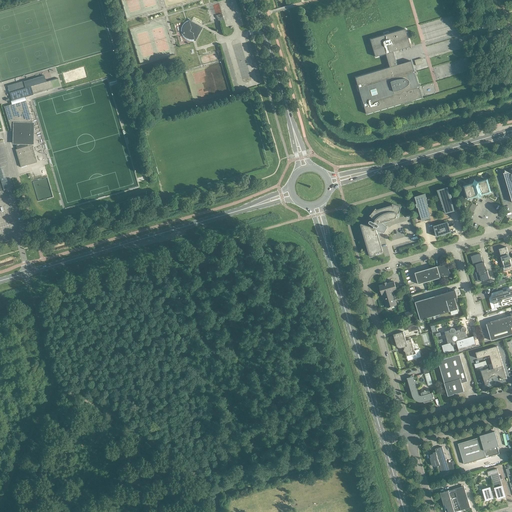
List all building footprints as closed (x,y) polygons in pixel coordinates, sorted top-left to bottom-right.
[(191,21),(189,22),(187,23),(185,24),(184,26),(183,29),(183,31),(183,33),(183,34),(184,35),(185,37),(187,39),(189,40),(192,40),(194,39),(195,40),(202,28),(191,21)] [(356,78),(360,90),(367,114),(405,103),(405,104),(412,101),(422,98),(411,61),(398,65),(394,52),(411,47),(406,29),(388,34),(384,35),(385,35),(371,40),(376,57),(386,54),(390,67),(356,78)] [(203,62),(217,58),(215,52),(201,56),(203,62)] [(238,88),(234,68),(229,69),(233,89),(238,88)] [(24,88),(25,88),(31,86),(47,82),(45,76),(39,77),(23,82),(24,88)] [(15,90),(24,87),(22,81),(13,84),(15,90)] [(31,86),(33,94),(34,94),(53,89),(50,81),(47,82),(31,86)] [(4,107),(11,130),(14,130),(13,143),(15,144),(17,149),(15,150),(20,167),(37,162),(32,145),(28,146),(27,144),(29,144),(29,125),(33,124),(26,100),(25,100),(25,97),(33,95),(33,94),(31,86),(25,88),(24,88),(9,93),(12,101),(11,101),(12,104),(4,107)] [(508,172),(505,170),(505,171),(504,173),(503,173),(504,174),(511,201),(511,168),(511,169),(510,170),(509,171),(508,172)] [(475,180),(473,184),(464,186),(468,199),(476,196),(480,198),(481,196),(482,195),(491,192),(487,180),(478,182),(475,180)] [(451,198),(452,198),(451,194),(450,194),(451,195),(450,195),(447,188),(438,191),(446,213),(454,211),(451,198)] [(418,207),(422,220),(430,218),(425,194),(415,197),(417,204),(416,204),(417,208),(418,207)] [(361,225),(362,228),(371,257),(376,255),(376,253),(383,251),(376,230),(382,232),(383,230),(384,231),(385,229),(384,228),(385,227),(380,223),(396,218),(397,214),(399,214),(401,207),(392,204),(392,206),(377,210),(376,209),(370,216),(375,221),(375,222),(374,222),(371,221),(370,221),(369,221),(369,222),(369,223),(370,224),(373,225),(372,226),(372,227),(361,224),(361,225)] [(442,235),(442,236),(446,235),(446,234),(451,232),(447,223),(434,226),(436,236),(442,235)] [(504,271),(510,270),(511,269),(511,265),(506,247),(499,249),(502,261),(501,261),(504,271)] [(482,260),(480,254),(471,256),(473,265),(475,265),(477,269),(484,267),(485,266),(483,260),(482,260)] [(450,274),(450,273),(450,272),(450,271),(449,271),(449,270),(448,269),(449,269),(448,263),(443,265),(440,266),(440,265),(415,273),(418,284),(445,277),(445,276),(446,275),(447,276),(448,275),(449,275),(450,274)] [(485,271),(484,267),(477,269),(478,272),(479,272),(481,281),(490,279),(487,270),(485,271)] [(382,295),(383,295),(391,292),(397,291),(396,287),(396,286),(395,285),(394,281),(387,284),(387,282),(383,283),(383,285),(379,286),(380,290),(380,291),(381,291),(382,295)] [(511,296),(511,289),(500,293),(502,300),(506,299),(506,300),(507,300),(508,301),(510,301),(511,300),(511,299),(511,298),(511,297),(511,296)] [(455,290),(446,293),(452,311),(458,309),(456,302),(458,302),(455,290)] [(391,292),(383,295),(386,307),(392,305),(392,306),(397,305),(395,300),(394,300),(391,292)] [(446,293),(415,302),(420,320),(452,311),(446,293)] [(491,297),(493,304),(503,301),(502,300),(500,293),(495,294),(496,294),(496,295),(491,297)] [(407,319),(413,317),(412,311),(405,313),(407,319)] [(486,324),(491,341),(511,334),(511,330),(511,328),(508,317),(490,322),(491,323),(486,324)] [(467,338),(466,332),(466,331),(466,330),(467,330),(467,329),(466,328),(466,327),(465,327),(464,327),(463,327),(462,327),(462,328),(461,328),(461,329),(455,331),(455,330),(455,329),(454,328),(453,328),(452,328),(451,328),(451,329),(450,329),(450,330),(445,332),(447,338),(446,338),(447,344),(452,342),(455,352),(476,345),(474,336),(467,338)] [(404,352),(405,352),(406,356),(412,354),(413,355),(416,354),(415,350),(414,351),(411,339),(406,341),(403,332),(393,335),(397,346),(398,347),(399,348),(400,348),(401,348),(404,347),(404,349),(404,350),(403,350),(403,351),(404,351),(404,352)] [(477,359),(490,355),(494,369),(488,370),(488,369),(481,371),(485,385),(489,384),(491,377),(498,375),(503,380),(507,379),(497,346),(476,353),(477,359)] [(467,381),(459,354),(438,361),(444,383),(448,396),(464,392),(461,383),(467,381)] [(431,372),(430,365),(422,368),(424,374),(431,372)] [(429,373),(424,374),(428,386),(433,384),(429,373)] [(423,401),(422,396),(421,396),(420,396),(419,396),(419,395),(418,395),(418,394),(417,390),(419,389),(416,379),(414,379),(413,377),(413,376),(412,376),(411,376),(411,377),(408,378),(409,381),(407,381),(410,391),(412,391),(413,395),(413,396),(414,397),(415,399),(416,399),(417,400),(419,401),(421,401),(423,401)] [(422,396),(423,401),(424,403),(432,401),(431,399),(434,398),(433,397),(434,396),(434,395),(434,394),(433,394),(432,393),(430,394),(429,391),(428,391),(426,391),(425,390),(424,391),(424,392),(422,392),(421,393),(422,396)] [(480,436),(480,437),(486,458),(499,454),(497,447),(499,446),(495,431),(480,436)] [(486,458),(480,437),(458,444),(464,464),(486,458)] [(439,474),(449,471),(442,447),(435,449),(436,452),(433,453),(433,454),(430,455),(431,457),(430,458),(432,465),(435,467),(437,466),(439,474)] [(505,497),(498,473),(497,469),(487,472),(488,476),(491,475),(495,490),(496,494),(498,499),(505,497)] [(454,511),(460,510),(461,510),(470,508),(464,486),(449,491),(448,490),(440,493),(445,511),(454,511)] [(496,494),(495,490),(491,491),(490,487),(482,489),(486,501),(493,498),(492,495),(496,494)]
